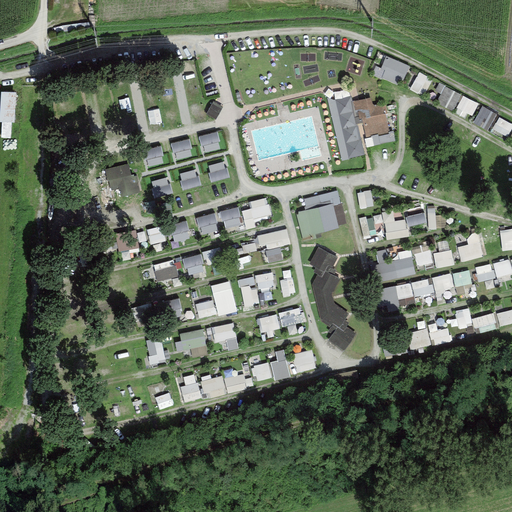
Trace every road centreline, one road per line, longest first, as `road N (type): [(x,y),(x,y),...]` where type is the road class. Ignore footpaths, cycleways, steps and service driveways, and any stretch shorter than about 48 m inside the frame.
road 1 (track): [(0,497),(511,364)]
road 2 (track): [(378,48),(511,114)]
